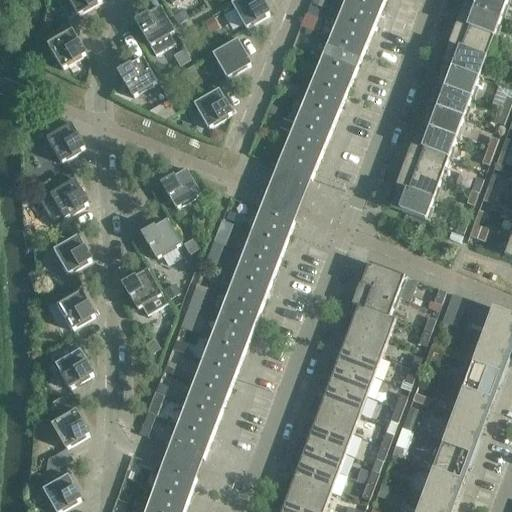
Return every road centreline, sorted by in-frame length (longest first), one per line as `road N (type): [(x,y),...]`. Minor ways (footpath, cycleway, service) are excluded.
road 1 (residential): [(252,490),(110,443),(99,123),(118,0)]
road 2 (residential): [(252,490),(432,0)]
road 3 (residential): [(250,135),(305,0)]
